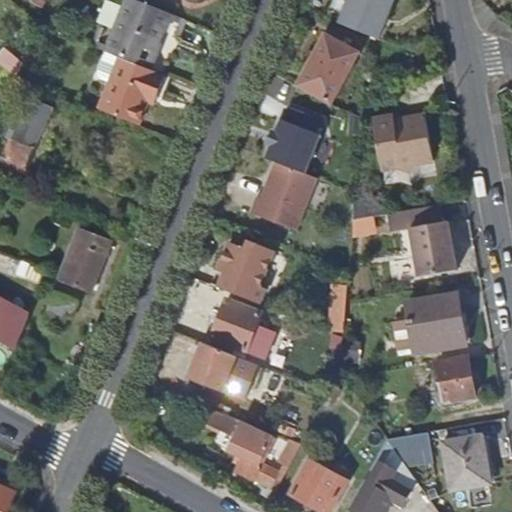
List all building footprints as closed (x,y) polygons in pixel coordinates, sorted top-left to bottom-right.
[(166,33),(174,15),(137,0),(128,0),(108,52),(121,57),(152,70),(166,33)] [(394,0),(349,0),(340,24),(380,39),(394,0)] [(181,40),(189,21),(174,15),(166,33),(181,40)] [(325,34),(299,86),(332,103),(359,51),(325,34)] [(3,55),(0,58),(0,62),(18,77),(22,71),(3,55)] [(160,97),(168,76),(152,70),(121,57),(101,111),(140,127),(149,102),(152,94),(160,97)] [(157,105),(160,97),(152,94),(149,102),(157,105)] [(55,106),(34,101),(23,142),(44,147),(55,106)] [(278,163),(306,174),(322,135),(318,134),(323,120),(291,107),(285,121),(284,121),(268,159),(278,163)] [(425,114),(395,120),(394,115),(373,119),(382,166),(388,168),(399,166),(409,170),(417,163),(434,160),(425,114)] [(44,149),(19,142),(10,176),(35,183),(44,149)] [(306,174),(278,163),(264,199),(259,198),(253,213),(298,231),(319,179),(306,174)] [(362,196),(360,220),(381,216),(379,201),(368,195),(362,196)] [(450,250),(442,205),(389,214),(393,233),(412,229),(421,277),(458,271),(454,250),(450,250)] [(81,231),(62,280),(93,293),(113,243),(81,231)] [(230,244),(220,271),(227,273),(221,288),(261,303),(267,290),(260,287),(274,250),(250,241),(246,250),(230,244)] [(347,330),(349,283),(334,282),(331,329),(347,330)] [(0,292),(0,326),(24,335),(35,307),(0,292)] [(81,302),(56,293),(47,317),(65,326),(70,315),(75,316),(81,302)] [(407,307),(417,354),(468,344),(459,297),(407,307)] [(229,299),(213,337),(248,352),(263,313),(229,299)] [(248,398),(261,365),(207,343),(194,377),(248,398)] [(477,398),(470,358),(440,364),(447,403),(477,398)] [(247,421),(241,419),(213,408),(207,422),(246,438),(244,440),(236,455),(252,464),(246,476),(269,489),(278,473),(271,468),(285,443),(247,421)] [(447,443),(456,492),(493,485),(484,436),(447,443)] [(415,490),(420,481),(390,440),(389,439),(364,486),(371,488),(385,462),(403,472),(398,481),(415,490)] [(277,465),(288,470),(303,444),(291,440),(277,465)] [(311,457),(292,493),(327,511),(330,511),(350,478),(311,457)] [(405,507),(415,490),(398,481),(403,472),(385,462),(371,488),(364,486),(349,511),(387,511),(393,502),(405,507)] [(0,479),(0,488),(16,495),(19,487),(0,479)] [(0,511),(9,511),(16,495),(0,488),(0,511)]
